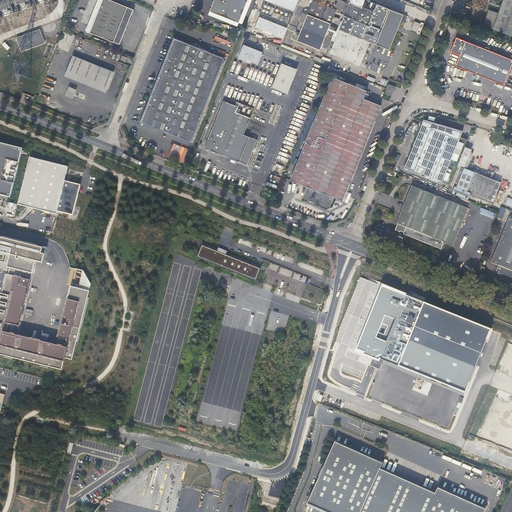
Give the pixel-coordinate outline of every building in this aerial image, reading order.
[(119,45),(134,10),(109,0),(103,0),(90,33),(119,45)] [(214,0),(210,11),(239,22),(247,0),(214,0)] [(294,12),(298,0),(265,0),(266,1),(291,10),(294,12)] [(339,1),(336,0),(313,0),(307,14),(303,13),(299,21),(301,21),(293,40),(320,51),(339,1)] [(476,0),(475,5),(487,9),(490,0),(476,0)] [(511,0),(503,0),(499,13),(493,29),(511,35),(511,0)] [(345,15),(342,23),(340,29),(376,44),(390,49),(404,15),(371,2),(368,9),(351,2),(347,11),(345,10),(343,14),(345,15)] [(499,13),(487,9),(481,25),(493,29),(499,13)] [(245,27),(248,28),(255,12),(252,10),(245,27)] [(286,28),(257,17),(253,27),(282,38),(286,28)] [(421,32),(422,24),(412,22),(411,30),(421,32)] [(63,30),(71,33),(73,26),(65,23),(63,30)] [(243,32),(255,36),(257,31),(248,28),(245,27),(243,32)] [(40,30),(17,38),(21,51),(45,43),(40,30)] [(338,34),(334,42),(333,46),(333,49),(335,55),(360,65),(369,42),(339,30),(338,34)] [(460,55),(456,66),(504,85),(511,64),(511,59),(457,37),(451,51),(456,53),(460,55)] [(174,39),(141,123),(191,143),(225,59),(174,39)] [(452,64),(456,66),(460,55),(456,53),(452,64)] [(101,85),(108,88),(115,72),(74,56),(69,69),(102,83),(101,85)] [(267,66),(273,69),(276,62),(270,59),(267,66)] [(297,70),(282,64),(272,88),(287,94),(297,70)] [(106,93),(108,88),(101,85),(102,83),(69,69),(66,77),(106,93)] [(342,201),(360,157),(370,132),(380,105),(364,99),(367,92),(332,78),(311,129),(291,180),(308,187),(304,198),(329,209),(334,198),(342,201)] [(387,94),(388,94),(392,96),(395,87),(390,85),(387,94)] [(70,87),(67,96),(75,99),(78,89),(70,87)] [(245,135),(255,108),(232,99),(231,103),(224,101),(206,148),(248,165),(258,141),(245,135)] [(405,167),(443,182),(463,131),(424,119),(405,167)] [(1,143),(0,142),(0,194),(4,196),(10,197),(21,155),(22,151),(22,148),(1,143)] [(170,152),(182,157),(185,148),(174,143),(170,152)] [(473,149),(467,146),(460,164),(466,166),(473,149)] [(31,158),(19,205),(56,215),(57,211),(65,181),(69,167),(31,158)] [(455,185),(452,193),(469,200),(472,194),(478,196),(478,195),(494,201),(494,200),(500,203),(504,192),(499,190),(502,182),(465,168),(463,171),(461,170),(456,182),(458,183),(457,186),(455,185)] [(65,181),(57,211),(73,215),(81,185),(65,181)] [(462,228),(469,209),(419,188),(414,186),(398,224),(399,224),(396,231),(443,249),(445,243),(454,246),(462,228)] [(493,203),(494,201),(478,195),(478,196),(493,203)] [(503,207),(499,218),(503,220),(507,209),(503,207)] [(471,210),(469,209),(462,228),(464,228),(471,210)] [(511,218),(509,218),(491,263),(499,266),(496,271),(511,277),(511,218)] [(1,296),(0,300),(0,354),(12,358),(62,370),(65,358),(72,360),(90,291),(78,288),(71,287),(56,345),(17,335),(36,261),(36,259),(43,260),(45,255),(41,254),(43,248),(0,237),(0,252),(10,255),(7,267),(9,268),(8,275),(6,274),(3,288),(1,296)] [(260,269),(202,245),(197,257),(237,273),(256,280),(260,269)] [(78,288),(90,291),(91,284),(84,271),(82,270),(78,288)] [(491,330),(382,286),(355,353),(464,397),(491,330)] [(238,430),(258,335),(244,332),(242,344),(237,343),(238,335),(219,331),(200,422),(238,430)] [(334,441),(306,503),(326,511),(483,511),(485,509),(437,487),(433,497),(378,473),(382,463),(334,441)]
